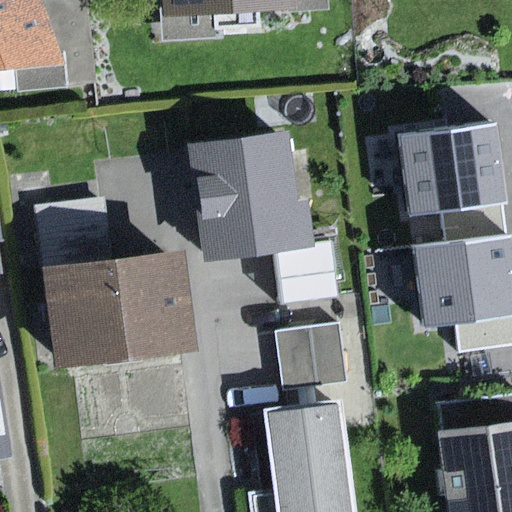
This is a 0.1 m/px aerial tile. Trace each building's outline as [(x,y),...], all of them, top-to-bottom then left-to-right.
[(0,0),(0,74),(68,67),(63,50),(46,0),(0,0)] [(69,49),(97,47),(93,0),(46,0),(63,50),(68,67),(70,67),(69,49)] [(165,0),(167,19),(218,16),(219,30),(258,28),(257,13),(300,11),(299,0),(165,0)] [(328,0),(299,0),(300,11),(329,9),(328,0)] [(97,47),(69,49),(70,67),(72,87),(100,85),(97,47)] [(502,125),(408,137),(418,213),(442,210),(511,202),(502,125)] [(294,135),(195,149),(212,265),(274,256),(318,250),(311,200),(304,201),(294,135)] [(37,208),(46,274),(117,265),(109,198),(37,208)] [(511,238),(511,207),(511,202),(442,210),(446,246),(511,238)] [(511,238),(446,246),(419,250),(429,328),(457,325),(511,317),(511,238)] [(318,250),(274,256),(280,305),(338,299),(332,248),(318,250)] [(117,265),(46,274),(59,372),(202,354),(190,256),(117,265)] [(511,347),(511,317),(457,325),(460,353),(511,347)] [(340,325),(277,334),(285,393),(348,384),(340,325)] [(0,462),(16,459),(2,364),(0,364),(0,462)] [(444,434),(511,425),(511,396),(441,404),(444,434)] [(359,511),(346,401),(270,410),(280,493),(251,496),(253,511),(359,511)] [(511,511),(511,425),(444,434),(453,511),(511,511)]
